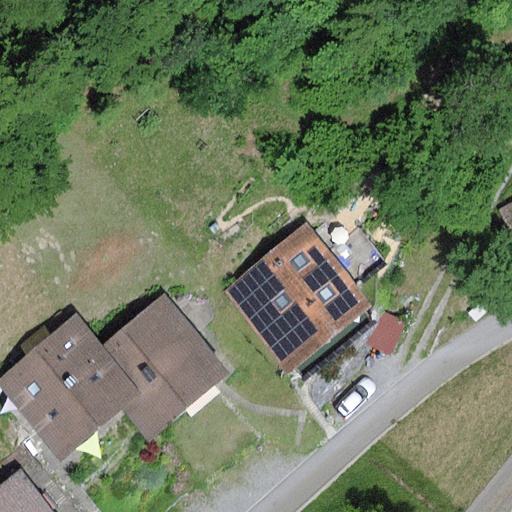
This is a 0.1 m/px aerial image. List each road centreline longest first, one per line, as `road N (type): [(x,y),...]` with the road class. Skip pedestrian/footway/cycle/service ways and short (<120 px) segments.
road 1 (residential): [(511,320),(477,335),(272,511)]
road 2 (track): [(424,378),(414,347),(511,163)]
